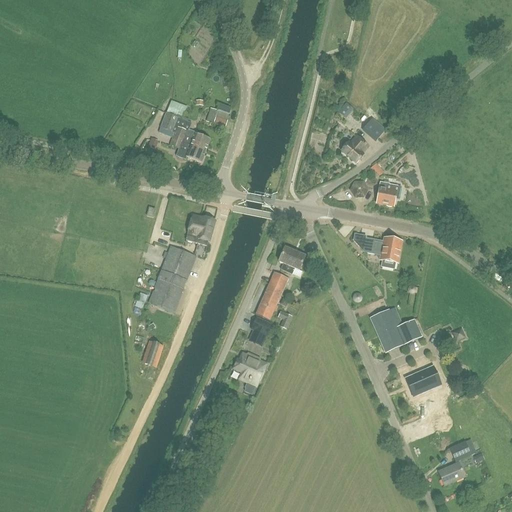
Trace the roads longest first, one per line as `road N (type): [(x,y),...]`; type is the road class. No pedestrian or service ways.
road 1 (unclassified): [(434,511),(304,208)]
road 2 (unclassified): [(304,208),(511,41)]
road 3 (track): [(94,511),(195,296)]
road 4 (tertiary): [(223,193),(0,146)]
road 5 (tertiary): [(511,288),(447,239),(304,208)]
road 6 (unclassified): [(196,411),(282,205)]
road 7 (unclassified): [(223,193),(245,92),(214,0)]
